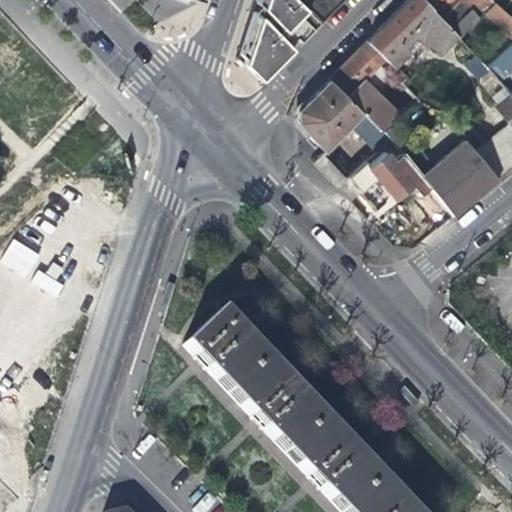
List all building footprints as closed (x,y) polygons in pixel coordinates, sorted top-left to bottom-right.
[(245,63),(260,77),(289,47),(310,26),(314,23),(291,0),(252,0),(234,58),(242,66),(245,63)] [(336,0),(291,0),(314,23),(336,0)] [(440,56),(456,40),(416,0),(406,0),(384,23),(364,43),(393,71),(407,56),(398,46),(412,30),(440,56)] [(511,22),(491,3),(488,0),(416,0),(456,40),(484,13),(511,39),(511,22)] [(342,65),(326,82),(358,116),(361,118),(368,125),(377,135),(380,133),(391,123),(396,119),(371,92),(387,77),(358,49),(342,65)] [(491,60),(483,67),(496,83),(504,76),(491,60)] [(350,124),(358,116),(326,82),(312,96),(295,113),(295,124),(316,147),(321,153),(350,124)] [(509,126),(469,154),(494,181),(511,167),(511,102),(510,100),(496,112),(509,126)] [(350,124),(358,134),(368,125),(361,118),(358,116),(350,124)] [(429,168),(391,123),(380,133),(389,144),(398,155),(416,178),(429,168)] [(389,144),(380,133),(377,135),(368,125),(358,134),(377,153),(389,144)] [(429,168),(416,178),(425,188),(449,217),(471,199),(494,181),(469,154),(460,144),(429,168)] [(363,166),(343,183),(335,190),(348,203),(375,181),(383,190),(391,200),(408,187),(415,196),(425,188),(416,178),(398,155),(389,162),(382,153),(365,167),(363,166)] [(311,165),(335,190),(343,183),(319,158),(311,165)] [(13,238),(0,259),(0,263),(25,279),(41,254),(13,238)] [(36,270),(29,283),(56,297),(63,284),(36,270)] [(169,299),(163,298),(161,316),(165,317),(169,299)] [(201,372),(225,397),(263,360),(216,312),(178,348),(201,372)] [(319,420),(263,360),(225,397),(258,431),(282,456),(319,420)] [(445,423),(433,409),(430,413),(442,426),(445,423)] [(342,511),(377,479),(319,420),(282,456),(308,483),(335,511),(342,511)] [(408,511),(377,479),(342,511),(408,511)]
